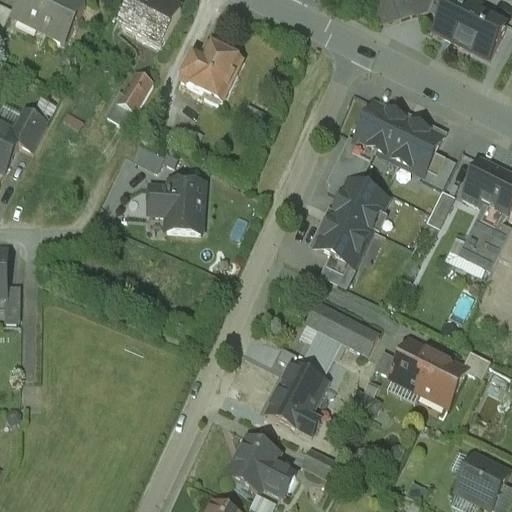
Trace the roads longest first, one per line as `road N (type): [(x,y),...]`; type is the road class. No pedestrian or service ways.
road 1 (residential): [(357,48),(146,511)]
road 2 (tertiary): [(357,48),(511,125)]
